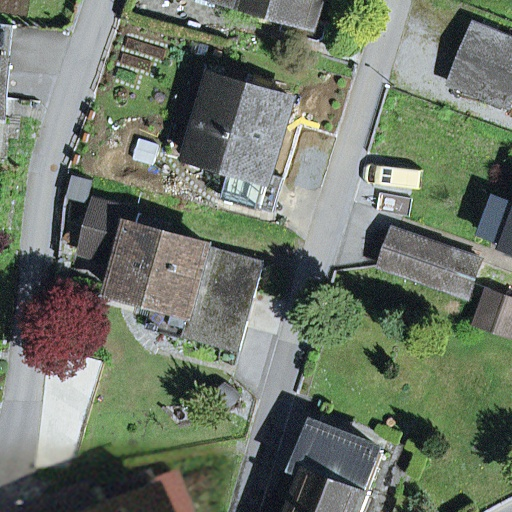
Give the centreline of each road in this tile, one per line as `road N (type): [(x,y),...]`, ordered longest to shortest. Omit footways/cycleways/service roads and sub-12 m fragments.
road 1 (residential): [(242,511),(390,0)]
road 2 (residential): [(0,479),(14,439),(45,162),(100,0)]
